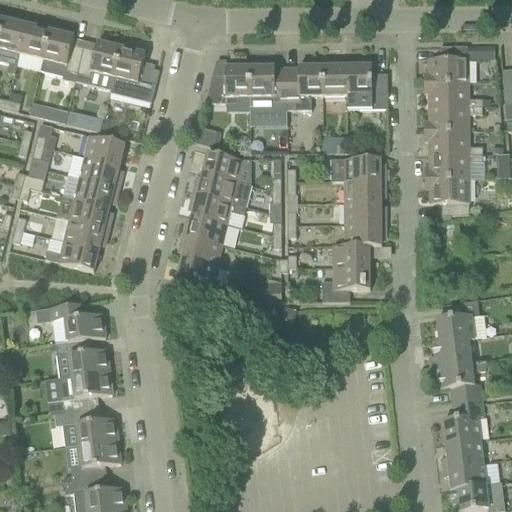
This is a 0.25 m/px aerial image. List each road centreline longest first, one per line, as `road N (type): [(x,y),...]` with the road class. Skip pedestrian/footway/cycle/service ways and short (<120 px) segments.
road 1 (residential): [(405,308),(404,28)]
road 2 (residential): [(146,296),(154,224),(204,24)]
road 3 (unclassified): [(146,296),(170,511)]
road 4 (unclassified): [(427,511),(405,308)]
road 5 (residential): [(368,28),(204,24)]
